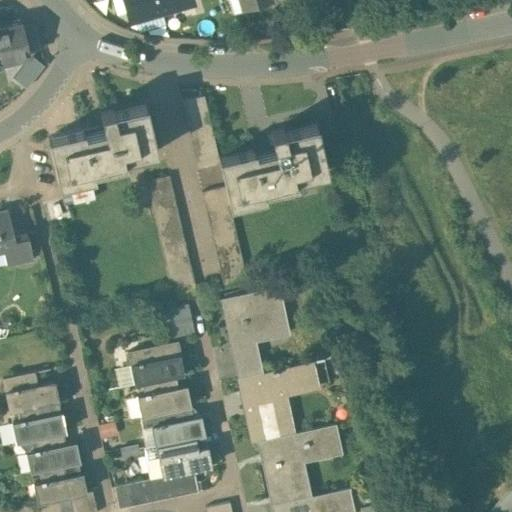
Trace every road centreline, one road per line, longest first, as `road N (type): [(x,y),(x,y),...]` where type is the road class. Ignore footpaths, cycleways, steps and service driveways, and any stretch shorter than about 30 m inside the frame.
road 1 (residential): [(80,38),(124,57),(206,66),(362,52),(511,20)]
road 2 (residential): [(203,337),(235,489)]
road 3 (residential): [(80,38),(48,89),(0,131)]
